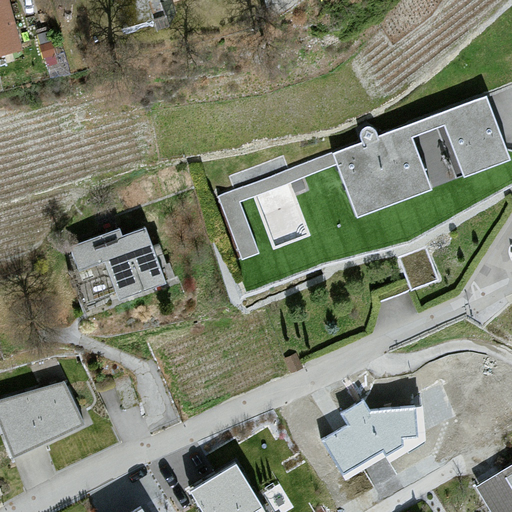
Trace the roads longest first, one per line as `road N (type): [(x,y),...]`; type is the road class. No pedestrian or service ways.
road 1 (residential): [(491,294),(16,511)]
road 2 (track): [(347,357),(363,368),(453,349),(511,362)]
